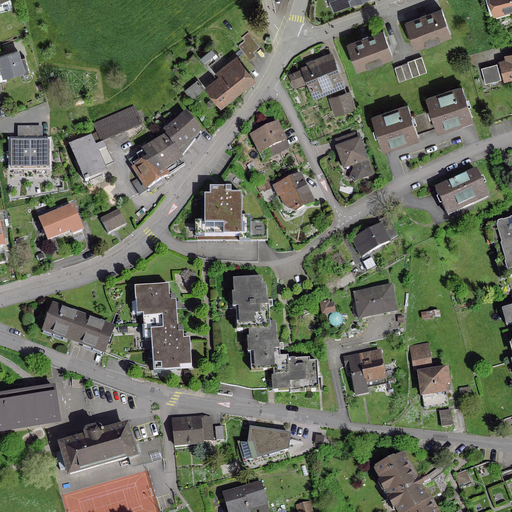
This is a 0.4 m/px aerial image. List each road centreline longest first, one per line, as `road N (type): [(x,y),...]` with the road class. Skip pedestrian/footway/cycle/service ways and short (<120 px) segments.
road 1 (residential): [(0,338),(164,394),(511,444)]
road 2 (residential): [(0,297),(95,268),(141,240),(263,84)]
road 3 (residential): [(511,137),(403,184),(342,221)]
road 4 (residential): [(263,84),(283,102),(342,221)]
road 5 (residential): [(284,36),(309,38),(413,0)]
